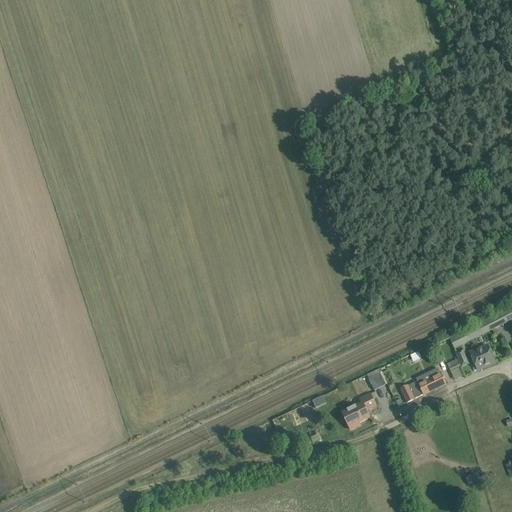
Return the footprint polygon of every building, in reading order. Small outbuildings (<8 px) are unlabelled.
[(511,307),(450,339),(455,350),(511,320),(511,307)] [(482,349),(471,354),(475,362),(478,371),(496,364),(496,363),(492,355),(491,351),(489,346),(482,349)] [(462,351),(456,354),(462,367),(468,364),(462,351)] [(458,360),(447,365),(451,372),(460,368),(461,367),(458,360)] [(408,386),(401,390),(403,394),(407,403),(408,403),(445,385),(441,376),(438,369),(427,374),(417,379),(418,382),(408,386)] [(380,374),(368,379),(374,391),(386,385),(380,374)] [(362,404),(343,413),(351,430),(361,425),(360,423),(369,418),(367,412),(366,411),(370,409),(370,408),(375,405),(371,396),(370,395),(360,399),(362,404)] [(316,434),(310,437),(313,443),(319,440),(316,434)]
